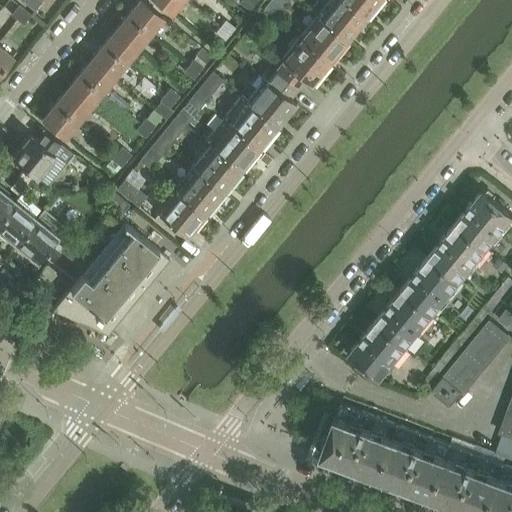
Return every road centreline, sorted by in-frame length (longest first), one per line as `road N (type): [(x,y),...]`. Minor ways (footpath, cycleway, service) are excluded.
road 1 (tertiary): [(438,0),(101,412)]
road 2 (tertiary): [(207,454),(467,134)]
road 3 (residential): [(361,511),(207,454)]
road 4 (residential): [(0,116),(94,0)]
road 5 (tertiary): [(101,412),(20,511)]
